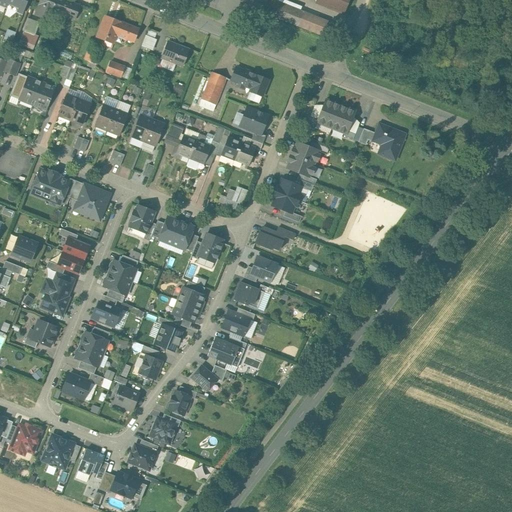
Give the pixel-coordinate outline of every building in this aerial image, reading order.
[(0,0),(0,5),(22,14),(27,0),(0,0)] [(40,0),(39,4),(40,5),(37,13),(50,18),(53,10),(60,12),(59,14),(72,19),(78,6),(64,0),(63,0),(40,0)] [(326,21),(272,0),(264,0),(260,11),(321,35),(326,21)] [(316,0),(315,2),(344,14),(349,0),(316,0)] [(121,23),(105,17),(97,37),(104,40),(108,38),(114,41),(116,35),(121,23)] [(24,29),(34,33),(35,34),(40,23),(28,18),(24,29)] [(138,30),(121,23),(116,35),(133,41),(138,30)] [(7,29),(4,38),(12,41),(15,33),(7,29)] [(30,44),(34,33),(24,29),(20,40),(30,44)] [(34,33),(30,44),(34,45),(38,35),(35,34),(34,33)] [(156,40),(145,35),(141,46),(152,51),(156,40)] [(34,45),(30,44),(20,40),(17,47),(26,51),(32,53),(34,45)] [(103,47),(91,42),(85,58),(88,60),(87,65),(94,68),(103,47)] [(189,51),(168,42),(161,58),(182,67),(189,51)] [(26,51),(17,47),(16,47),(14,52),(24,56),(26,51)] [(19,64),(8,60),(6,62),(7,62),(3,71),(4,71),(15,75),(19,64)] [(124,67),(110,62),(106,72),(120,77),(124,67)] [(64,65),(59,77),(66,79),(70,68),(64,65)] [(131,70),(124,67),(120,77),(128,80),(131,70)] [(70,68),(66,79),(71,81),(76,70),(70,68)] [(268,80),(256,76),(236,68),(231,80),(252,88),(250,91),(261,96),(268,80)] [(212,72),(201,99),(215,105),(226,78),(212,72)] [(41,82),(27,77),(18,99),(32,105),(41,82)] [(55,88),(41,82),(32,105),(46,110),(55,88)] [(78,100),(66,95),(57,116),(70,121),(78,100)] [(90,105),(78,100),(70,121),(82,126),(90,105)] [(334,103),(325,100),(323,105),(318,119),(316,122),(317,122),(331,128),(340,106),(333,104),(334,103)] [(115,110),(103,105),(95,125),(107,130),(115,110)] [(323,105),(314,106),(310,116),(318,119),(323,105)] [(346,109),(340,106),(331,128),(346,134),(348,130),(353,117),(355,111),(347,108),(346,109)] [(258,112),(247,107),(239,126),(254,132),(261,134),(268,116),(262,113),(258,112)] [(127,115),(115,110),(107,130),(119,135),(127,115)] [(152,120),(139,116),(132,135),(144,140),(152,120)] [(318,119),(310,116),(308,122),(316,125),(317,122),(316,122),(318,119)] [(359,123),(353,117),(348,130),(355,133),(359,123)] [(164,125),(152,120),(144,140),(156,145),(164,125)] [(404,134),(379,124),(372,141),(381,144),(377,153),(394,160),(404,134)] [(183,130),(170,125),(166,136),(178,141),(183,130)] [(225,129),(218,126),(218,127),(214,137),(213,139),(212,141),(219,144),(222,135),(225,129)] [(186,128),(176,153),(189,158),(199,134),(186,129),(186,128)] [(371,132),(363,129),(358,142),(365,145),(371,132)] [(355,133),(348,130),(346,134),(345,137),(352,140),(355,133)] [(307,134),(300,131),(298,136),(305,139),(307,134)] [(261,134),(254,132),(251,139),(262,144),(265,136),(261,134)] [(206,136),(199,134),(189,158),(210,166),(214,155),(208,152),(210,147),(212,141),(213,139),(214,137),(207,134),(206,136)] [(219,144),(224,146),(227,139),(228,137),(222,135),(219,144)] [(83,139),(77,137),(73,148),(79,150),(83,139)] [(89,141),(83,139),(79,150),(84,152),(89,141)] [(240,144),(227,139),(224,146),(220,155),(221,155),(234,160),(240,144)] [(262,144),(251,139),(248,147),(254,149),(253,150),(259,152),(262,144)] [(219,144),(212,141),(210,147),(208,152),(214,155),(219,144)] [(310,147),(297,142),(294,149),(292,148),(290,155),(314,164),(319,151),(310,147)] [(329,148),(312,142),(310,147),(319,151),(326,154),(329,148)] [(224,146),(219,144),(214,155),(220,157),(221,155),(220,155),(224,146)] [(248,147),(240,144),(234,160),(247,165),(253,150),(254,149),(248,147)] [(118,153),(113,150),(109,162),(114,164),(118,153)] [(124,155),(118,153),(114,164),(120,166),(124,155)] [(314,164),(290,155),(287,161),(289,162),(286,168),(299,173),(309,177),(314,164)] [(154,166),(148,164),(144,176),(149,178),(154,166)] [(48,172),(40,169),(30,193),(46,199),(47,197),(61,202),(64,196),(70,181),(69,180),(59,177),(60,175),(48,170),(48,172)] [(309,177),(299,173),(297,179),(313,185),(314,186),(316,179),(309,177)] [(78,182),(70,179),(69,180),(70,181),(64,196),(71,199),(78,182)] [(295,185),(282,179),(279,187),(277,186),(275,192),(298,201),(300,195),(298,195),(301,187),(295,185)] [(313,185),(297,179),(295,185),(301,187),(311,191),(313,185)] [(108,194),(78,182),(71,199),(79,201),(76,209),(98,218),(108,194)] [(226,196),(219,194),(217,204),(234,207),(235,202),(243,204),(246,188),(235,186),(235,190),(227,188),(226,196)] [(298,201),(275,192),(273,197),(275,198),(272,206),(285,211),(291,213),(291,212),(294,205),(296,206),(298,201)] [(154,212),(138,205),(135,211),(134,211),(134,212),(133,213),(132,215),(131,218),(131,220),(130,220),(131,221),(129,227),(145,233),(146,233),(150,222),(154,212)] [(301,216),(291,212),(291,213),(285,211),(283,216),(299,223),(301,216)] [(180,222),(167,217),(165,224),(159,238),(158,239),(172,245),(180,222)] [(165,224),(158,221),(157,225),(152,236),(159,238),(165,224)] [(157,225),(150,222),(146,233),(145,233),(143,239),(150,241),(152,236),(157,225)] [(193,227),(180,222),(172,245),(185,250),(185,249),(191,234),(193,227)] [(276,233),(262,227),(260,233),(259,232),(255,243),(271,250),(272,248),(279,251),(282,242),(282,241),(284,236),(285,236),(276,233)] [(295,234),(278,227),(276,233),(285,236),(284,236),(293,240),(295,234)] [(78,235),(61,229),(58,235),(67,238),(68,238),(75,241),(78,235)] [(227,240),(208,233),(199,256),(218,264),(227,240)] [(191,234),(185,249),(192,252),(198,237),(191,234)] [(37,244),(18,237),(11,254),(30,262),(37,244)] [(75,241),(68,238),(67,238),(62,251),(84,260),(89,246),(75,241)] [(84,260),(62,251),(57,264),(57,265),(65,268),(68,269),(78,273),(84,260)] [(138,261),(122,255),(119,262),(135,269),(138,261)] [(276,265),(257,257),(253,265),(257,267),(256,269),(260,271),(257,277),(270,282),(276,265)] [(119,262),(114,260),(108,273),(131,282),(136,269),(135,269),(119,262)] [(22,267),(5,261),(2,268),(12,272),(19,275),(22,267)] [(65,268),(57,265),(57,264),(48,261),(46,267),(63,274),(64,271),(65,268)] [(256,269),(248,266),(243,277),(255,282),(257,277),(260,271),(256,269)] [(2,268),(0,267),(0,273),(1,274),(9,277),(12,272),(2,268)] [(63,274),(57,272),(54,281),(53,284),(69,290),(74,278),(63,274)] [(131,282),(108,273),(103,286),(109,289),(125,295),(126,295),(131,282)] [(9,277),(1,274),(0,276),(0,285),(6,288),(10,278),(9,277)] [(69,290),(53,284),(54,281),(45,278),(40,291),(46,293),(41,307),(50,311),(62,315),(69,297),(67,296),(68,294),(69,290)] [(205,288),(188,281),(185,288),(202,295),(205,288)] [(258,290),(239,283),(233,299),(257,309),(264,292),(258,290)] [(273,290),(260,285),(258,290),(264,292),(271,295),(273,290)] [(202,295),(185,288),(183,294),(180,293),(177,300),(199,309),(204,296),(202,295)] [(125,295),(109,289),(106,296),(119,301),(122,302),(125,295)] [(33,299),(27,295),(22,303),(28,307),(33,299)] [(104,302),(100,301),(92,319),(117,329),(125,310),(117,307),(119,301),(106,296),(104,302)] [(199,309),(177,300),(174,308),(177,309),(175,315),(191,321),(193,322),(199,309)] [(238,317),(228,313),(220,333),(232,338),(245,343),(253,323),(256,324),(258,318),(240,311),(238,317)] [(191,321),(175,315),(172,322),(188,329),(191,321)] [(57,328),(38,320),(31,339),(38,342),(49,346),(57,328)] [(181,332),(162,325),(161,326),(162,326),(155,342),(155,343),(172,350),(173,351),(176,345),(177,345),(180,339),(178,338),(181,332)] [(110,333),(94,327),(91,334),(107,340),(110,333)] [(91,334),(85,332),(80,345),(102,354),(108,341),(107,340),(91,334)] [(38,342),(31,339),(26,337),(24,344),(35,348),(38,342)] [(230,344),(216,339),(208,357),(233,367),(241,347),(246,349),(247,344),(245,343),(232,338),(230,344)] [(102,354),(80,345),(75,358),(81,360),(96,367),(97,367),(102,354)] [(160,352),(143,345),(140,353),(146,355),(157,359),(160,352)] [(103,354),(99,365),(104,367),(107,356),(103,354)] [(157,359),(146,355),(138,373),(155,380),(162,361),(157,359)] [(96,367),(81,360),(78,368),(94,374),(96,367)] [(121,375),(126,377),(130,365),(125,363),(121,375)] [(226,370),(214,365),(211,372),(210,374),(216,379),(222,381),(226,370)] [(210,374),(201,366),(192,377),(207,390),(216,379),(210,374)] [(90,382),(70,374),(63,392),(87,402),(94,384),(103,387),(107,379),(94,374),(90,382)] [(127,380),(116,375),(114,381),(125,385),(127,380)] [(139,394),(119,386),(113,402),(126,407),(126,409),(132,411),(132,410),(133,410),(139,394)] [(190,396),(190,397),(194,399),(197,393),(180,386),(178,392),(190,396)] [(190,397),(190,396),(178,392),(176,391),(173,397),(172,397),(170,402),(171,403),(168,409),(183,415),(185,408),(187,409),(189,404),(187,403),(190,397)] [(164,414),(162,420),(175,425),(175,426),(178,427),(180,421),(164,414)] [(158,418),(151,436),(168,443),(175,426),(175,425),(162,420),(158,418)] [(13,422),(6,419),(0,433),(0,435),(6,438),(11,425),(13,422)] [(18,427),(11,425),(6,438),(5,442),(11,444),(18,427)] [(30,427),(29,429),(21,425),(20,428),(18,427),(11,444),(10,449),(17,452),(18,447),(32,453),(41,431),(30,427)] [(52,436),(41,465),(66,475),(77,446),(52,436)] [(156,452),(135,444),(132,452),(131,452),(129,453),(128,456),(129,457),(129,458),(128,462),(146,469),(148,470),(152,462),(156,452)] [(98,454),(86,449),(77,470),(89,475),(91,471),(97,474),(102,461),(96,458),(98,454)] [(108,463),(102,461),(97,474),(95,478),(101,480),(108,463)] [(143,482),(119,473),(112,491),(137,500),(143,482)]
